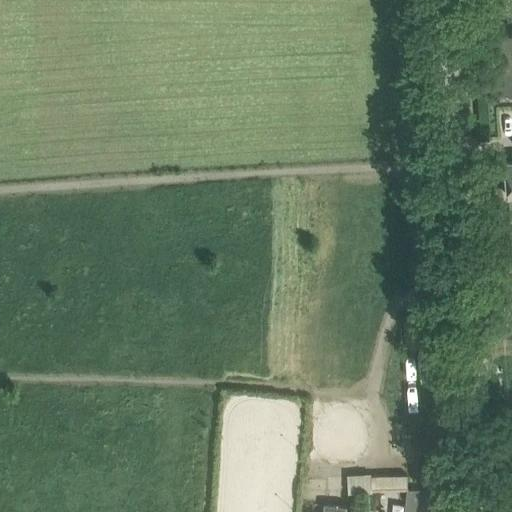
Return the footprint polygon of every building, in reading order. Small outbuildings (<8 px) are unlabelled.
[(511,30),(491,32),(495,92),(511,91),(511,30)] [(420,316),(404,317),(407,344),(422,343),(420,316)] [(371,471),(370,487),(407,488),(408,473),(371,471)] [(346,489),(370,489),(370,472),(346,472),(346,489)] [(404,511),(429,511),(430,504),(432,504),(431,488),(411,488),(411,504),(406,504),(404,511)] [(347,511),(349,504),(325,502),(323,511),(347,511)]
